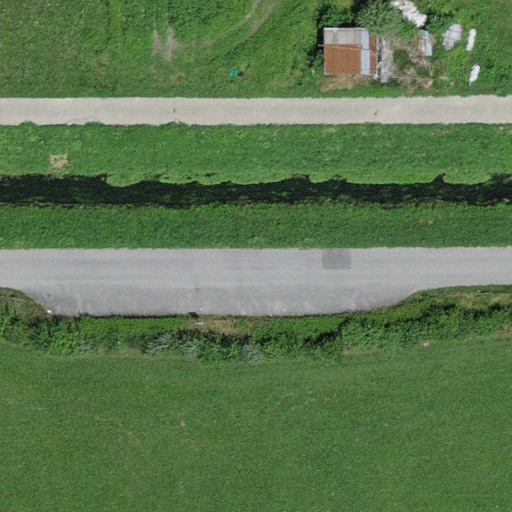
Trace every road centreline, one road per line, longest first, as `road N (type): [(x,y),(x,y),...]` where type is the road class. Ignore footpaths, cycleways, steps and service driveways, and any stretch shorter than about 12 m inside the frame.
road 1 (track): [(511,115),(0,122)]
road 2 (unclassified): [(0,272),(511,272)]
